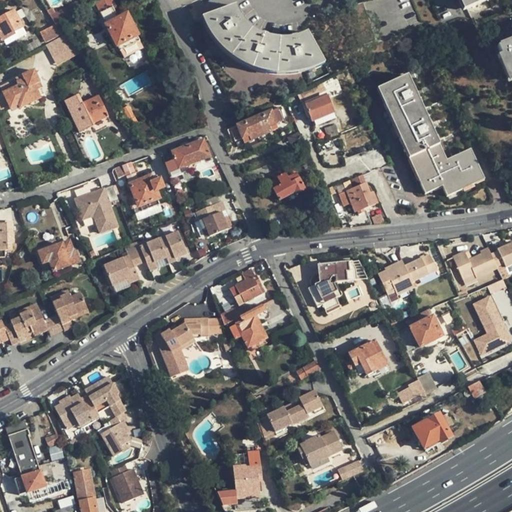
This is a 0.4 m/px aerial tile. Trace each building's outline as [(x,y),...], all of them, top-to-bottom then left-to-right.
[(104,0),(101,0),(94,4),(99,13),(108,8),(104,0)] [(461,0),(465,9),(485,0),(461,0)] [(375,41),(363,3),(346,8),(359,47),(375,41)] [(58,16),(60,22),(82,10),(80,5),(58,16)] [(231,8),(204,17),(207,24),(210,30),(215,37),(224,48),(238,59),(245,63),(254,67),(264,70),(272,71),(281,71),(289,71),(299,70),(307,68),(315,65),(322,62),(308,38),(303,40),(297,42),(296,37),(290,38),(290,44),(283,44),(276,44),(265,41),(266,36),(261,34),(259,39),(248,32),(240,24),(244,20),(240,16),(236,19),(231,8)] [(0,42),(1,42),(2,42),(14,35),(13,32),(23,27),(14,10),(0,17),(0,42)] [(105,25),(116,47),(137,36),(126,14),(105,25)] [(65,33),(60,22),(54,25),(40,32),(45,43),(65,33)] [(73,41),(68,33),(46,45),(52,59),(67,52),(64,45),(73,41)] [(139,41),(137,36),(116,47),(119,52),(139,41)] [(511,40),(496,47),(499,56),(509,79),(511,77),(511,40)] [(40,99),(36,91),(34,85),(39,83),(33,70),(21,75),(22,79),(15,82),(17,86),(1,93),(9,110),(17,106),(19,109),(40,99)] [(407,76),(380,88),(387,102),(383,104),(386,110),(390,109),(403,137),(399,139),(401,145),(406,143),(422,179),(418,181),(424,195),(441,187),(446,198),(456,194),(454,190),(481,177),(469,151),(445,161),(407,76)] [(42,89),(39,83),(34,85),(36,91),(42,89)] [(321,84),(314,87),(317,95),(325,91),(321,84)] [(301,102),(317,95),(314,87),(298,95),(301,102)] [(376,90),(383,104),(387,102),(380,88),(376,90)] [(77,96),(64,102),(78,133),(93,127),(91,124),(107,117),(97,96),(81,104),(77,96)] [(326,96),(304,105),(312,123),(313,123),(315,127),(335,118),(326,96)] [(127,106),(121,109),(131,127),(137,124),(127,106)] [(253,119),(260,137),(271,132),(268,127),(275,124),(282,121),(277,109),(253,119)] [(386,110),(399,139),(403,137),(390,109),(386,110)] [(248,136),(250,141),(260,137),(253,119),(230,129),(235,141),(241,139),(248,136)] [(337,137),(333,128),(323,131),(327,140),(337,137)] [(286,138),(289,144),(301,139),(298,133),(286,138)] [(174,161),(164,165),(169,179),(190,172),(192,168),(192,164),(208,158),(202,141),(171,152),(174,161)] [(264,147),(262,142),(240,152),(242,157),(264,147)] [(401,145),(418,181),(422,179),(406,143),(401,145)] [(137,182),(130,163),(121,166),(122,169),(115,171),(118,179),(122,177),(128,191),(131,190),(131,193),(127,195),(129,200),(128,201),(131,209),(132,208),(137,221),(153,215),(151,209),(159,206),(157,200),(158,199),(155,192),(161,189),(158,181),(152,183),(149,177),(137,182)] [(292,194),(294,196),(304,191),(292,169),(284,173),(282,169),(270,174),(273,180),(269,182),(273,190),(272,190),(277,201),(285,198),(292,194)] [(362,175),(350,179),(348,180),(352,189),(338,195),(343,207),(350,204),(354,213),(356,212),(363,210),(377,204),(373,193),(369,194),(362,175)] [(483,181),(481,177),(454,190),(456,194),(483,181)] [(91,198),(90,195),(84,197),(87,203),(113,192),(111,188),(93,194),(94,197),(91,198)] [(87,203),(84,197),(73,201),(81,221),(93,217),(100,234),(115,229),(107,204),(116,201),(113,192),(87,203)] [(296,199),(294,196),(292,194),(285,198),(288,203),(296,199)] [(196,214),(199,222),(202,221),(208,237),(227,230),(220,213),(219,214),(215,206),(196,214)] [(7,244),(10,244),(13,244),(12,221),(5,222),(5,224),(0,224),(0,257),(4,258),(4,251),(7,251),(7,244)] [(205,239),(208,237),(202,221),(199,222),(198,222),(205,239)] [(162,238),(155,241),(162,259),(163,263),(165,266),(172,263),(171,260),(169,256),(180,252),(173,235),(162,239),(162,238)] [(140,254),(139,256),(142,263),(146,274),(153,271),(151,264),(162,259),(155,241),(138,247),(140,254)] [(72,251),(68,242),(38,252),(42,263),(48,262),(52,272),(78,262),(74,250),(72,251)] [(500,250),(493,253),(498,265),(505,263),(506,266),(511,263),(511,242),(499,248),(500,250)] [(134,243),(121,248),(126,258),(102,267),(109,286),(124,280),(126,284),(135,281),(130,267),(138,265),(136,261),(139,256),(136,248),(134,243)] [(483,253),(475,256),(470,258),(468,252),(467,250),(455,255),(465,278),(476,273),(477,276),(498,268),(498,265),(493,253),(490,247),(482,250),(483,253)] [(424,255),(407,263),(416,280),(440,267),(432,250),(428,253),(424,255)] [(416,280),(407,263),(404,258),(390,266),(391,268),(382,272),(392,293),(401,289),(403,291),(418,284),(416,280)] [(446,261),(451,271),(458,268),(452,258),(446,261)] [(351,259),(346,260),(347,268),(343,269),(344,279),(360,277),(351,259)] [(347,268),(346,260),(317,263),(317,267),(318,280),(307,286),(306,286),(315,305),(321,303),(325,312),(339,305),(332,290),(336,288),(332,281),(328,281),(328,278),(331,274),(334,273),(335,280),(344,279),(343,269),(347,268)] [(314,268),(310,270),(308,272),(306,276),(305,280),(306,285),(307,286),(318,280),(317,267),(314,268)] [(258,285),(261,283),(256,274),(254,275),(251,269),(242,273),(246,280),(235,286),(239,294),(234,297),(239,305),(262,293),(258,285)] [(478,277),(477,276),(476,273),(465,278),(466,282),(478,277)] [(127,288),(126,284),(124,280),(109,286),(112,293),(127,288)] [(494,290),(506,287),(505,282),(492,285),(494,290)] [(481,288),(467,294),(469,299),(484,293),(481,288)] [(48,297),(51,304),(61,299),(60,297),(68,293),(66,290),(48,297)] [(56,316),(62,331),(63,330),(72,327),(70,322),(68,318),(86,309),(80,293),(70,297),(68,293),(60,297),(61,299),(51,304),(56,316)] [(481,358),(511,343),(511,337),(492,294),(472,303),(486,333),(473,339),(481,358)] [(17,311),(19,315),(37,308),(35,304),(17,311)] [(264,310),(261,305),(243,314),(240,316),(242,320),(229,327),(235,338),(241,335),(247,347),(266,337),(254,315),(264,310)] [(10,324),(3,327),(9,341),(11,346),(18,343),(17,339),(31,333),(33,337),(47,331),(43,321),(37,308),(19,315),(20,318),(9,322),(10,324)] [(239,308),(221,317),(224,324),(240,316),(243,314),(239,308)] [(432,315),(429,308),(406,319),(410,326),(432,315)] [(88,314),(86,309),(68,318),(70,322),(88,314)] [(442,335),(432,315),(410,326),(420,347),(442,335)] [(49,337),(62,331),(56,316),(43,321),(47,331),(49,337)] [(179,346),(193,337),(201,337),(200,333),(207,333),(221,333),(221,318),(184,319),(185,323),(177,327),(170,332),(168,328),(160,333),(170,349),(178,345),(179,346)] [(0,340),(1,343),(9,341),(3,327),(1,321),(0,321),(0,340)] [(18,343),(33,337),(31,333),(17,339),(18,343)] [(197,345),(193,337),(179,346),(183,353),(197,345)] [(348,353),(351,359),(355,367),(359,375),(364,372),(366,375),(386,365),(374,340),(348,353)] [(184,355),(183,353),(179,346),(178,345),(170,349),(176,359),(184,355)] [(302,366),(307,375),(319,368),(315,359),(302,366)] [(349,370),(355,367),(351,359),(345,363),(349,370)] [(231,362),(222,365),(226,379),(235,376),(231,362)] [(295,371),(300,379),(301,378),(307,375),(302,366),(295,371)] [(123,412),(125,411),(121,404),(115,395),(112,389),(115,388),(109,376),(85,390),(91,400),(94,406),(107,400),(109,404),(115,416),(123,412)] [(402,403),(423,392),(417,379),(407,384),(408,387),(397,392),(402,403)] [(479,381),(467,387),(473,398),(485,392),(479,381)] [(306,413),(310,411),(322,406),(315,391),(298,398),(301,404),(293,407),(299,421),(308,417),(306,413)] [(78,425),(92,418),(84,404),(78,394),(71,398),(59,404),(54,407),(64,425),(75,419),(77,423),(78,425)] [(58,402),(59,404),(71,398),(69,395),(58,402)] [(291,402),(291,403),(293,407),(301,404),(298,398),(291,402)] [(91,400),(84,404),(92,418),(99,414),(97,411),(94,406),(91,400)] [(97,411),(109,404),(107,400),(94,406),(97,411)] [(128,401),(121,404),(125,411),(131,407),(128,401)] [(293,407),(291,403),(283,406),(285,411),(293,407)] [(270,424),(260,428),(262,435),(264,440),(275,435),(273,431),(285,426),(291,423),(292,424),(299,421),(293,407),(285,411),(283,406),(266,414),(270,424)] [(324,410),(322,406),(310,411),(312,415),(324,410)] [(126,418),(123,412),(115,416),(109,419),(113,425),(122,420),(126,418)] [(36,417),(40,427),(50,424),(46,413),(36,417)] [(439,414),(412,427),(423,448),(438,441),(440,443),(451,437),(439,414)] [(93,420),(92,418),(78,425),(79,427),(93,420)] [(66,429),(77,423),(75,419),(64,425),(66,429)] [(24,420),(5,428),(8,436),(23,482),(16,485),(19,495),(45,486),(29,437),(29,435),(24,420)] [(127,429),(122,420),(113,425),(101,432),(113,454),(127,446),(129,437),(125,430),(127,429)] [(287,429),(285,426),(273,431),(275,435),(287,429)] [(333,441),(336,439),(333,432),(320,438),(327,455),(337,450),(333,441)] [(328,456),(327,455),(320,438),(318,436),(311,439),(311,440),(306,442),(301,445),(302,447),(306,456),(310,465),(328,456)] [(236,491),(216,493),(221,505),(237,504),(236,494),(258,492),(257,482),(261,482),(257,446),(246,447),(247,454),(229,455),(230,466),(233,466),(236,491)] [(337,470),(341,481),(344,480),(362,472),(357,461),(337,470)] [(123,464),(110,471),(113,478),(126,471),(123,464)] [(113,478),(112,479),(124,503),(145,493),(132,468),(126,471),(113,478)] [(88,480),(91,477),(89,470),(73,473),(80,511),(97,511),(95,498),(88,499),(86,491),(89,490),(88,480)] [(95,498),(91,477),(88,480),(89,490),(86,491),(88,499),(95,498)] [(75,511),(71,497),(58,501),(61,511),(75,511)]
